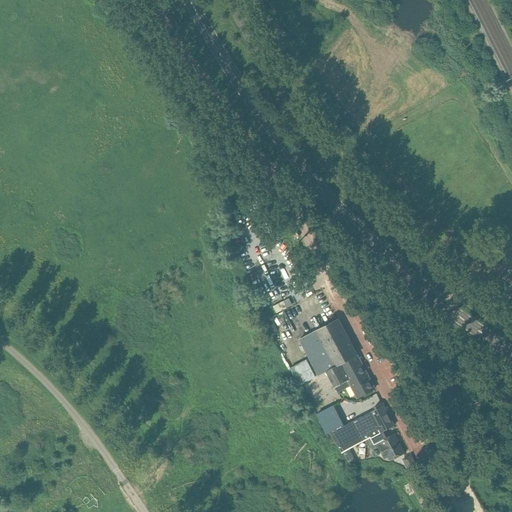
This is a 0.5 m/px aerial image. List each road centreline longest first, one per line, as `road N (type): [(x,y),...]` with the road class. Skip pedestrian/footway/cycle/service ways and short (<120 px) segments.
road 1 (residential): [(455,511),(290,207),(151,0)]
road 2 (secondary): [(189,0),(237,82),(313,181),(400,269),(511,353)]
road 3 (unclassified): [(145,511),(42,378),(0,341)]
